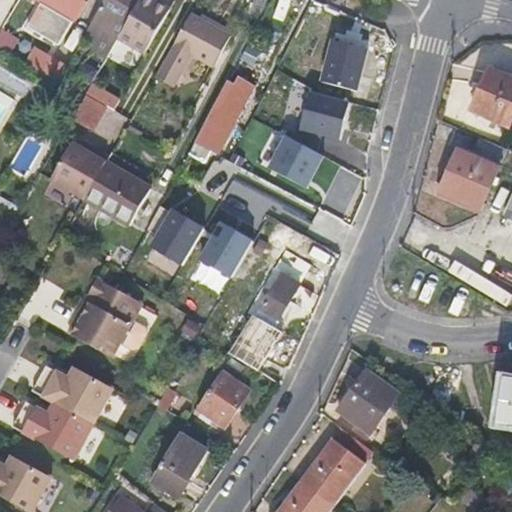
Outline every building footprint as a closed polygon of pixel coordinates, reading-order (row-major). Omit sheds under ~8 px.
[(33,0),(49,10),(39,27),(61,39),(71,22),(83,0),(33,0)] [(106,0),(90,30),(116,44),(118,41),(141,0),(106,0)] [(158,0),(141,0),(118,41),(146,57),(158,35),(170,14),(156,5),(159,0),(158,0)] [(191,57),(214,71),(231,39),(190,16),(166,60),(155,79),(173,89),(191,57)] [(0,31),(0,46),(12,51),(17,37),(0,31)] [(333,41),(322,83),(357,92),(368,50),(333,41)] [(34,49),(25,65),(46,78),(57,84),(67,68),(34,49)] [(511,78),(492,69),(473,110),(510,126),(511,122),(511,78)] [(215,107),(196,143),(220,155),(257,87),(239,78),(221,110),(215,107)] [(72,117),(96,132),(117,99),(93,84),(72,117)] [(350,103),(312,93),(302,130),(298,129),(295,141),(316,153),(321,135),(340,140),(350,103)] [(295,141),(286,136),(269,168),(306,188),(323,156),(316,153),(295,141)] [(508,150),(480,138),(473,155),(460,149),(441,194),(482,211),(508,150)] [(50,181),(85,201),(107,164),(111,156),(82,140),(78,146),(72,143),(50,181)] [(236,148),(222,175),(243,186),(258,158),(236,148)] [(107,164),(85,201),(113,216),(131,226),(152,190),(107,164)] [(172,211),(152,249),(184,266),(204,228),(172,211)] [(200,258),(235,277),(256,236),(222,218),(200,258)] [(311,222),(303,235),(325,248),(332,235),(311,222)] [(299,265),(289,260),(232,356),(260,373),(285,331),(276,326),(302,283),(293,277),(299,265)] [(110,282),(78,335),(121,361),(129,348),(142,326),(154,308),(110,282)] [(142,326),(129,348),(145,357),(158,336),(142,326)] [(49,367),(35,392),(40,395),(58,405),(82,418),(96,427),(117,391),(78,369),(72,380),(49,367)] [(366,372),(339,411),(345,416),(342,420),(364,435),(367,431),(371,434),(399,395),(366,372)] [(223,374),(199,409),(226,427),(249,392),(223,374)] [(511,426),(511,381),(505,381),(499,424),(511,426)] [(52,415),(29,403),(15,428),(76,462),(96,427),(82,418),(58,405),(52,415)] [(343,430),(304,484),(335,507),(374,452),(343,430)] [(181,435),(153,482),(179,498),(207,451),(181,435)] [(495,447),(482,438),(466,463),(479,472),(495,447)] [(0,463),(0,496),(26,511),(34,511),(53,480),(14,458),(8,468),(0,463)] [(330,511),(335,507),(304,484),(283,511),(330,511)] [(486,499),(469,487),(460,499),(476,511),(479,508),(486,499)] [(111,511),(146,511),(123,495),(111,511)] [(496,511),(499,509),(486,499),(479,508),(484,511),(496,511)]
